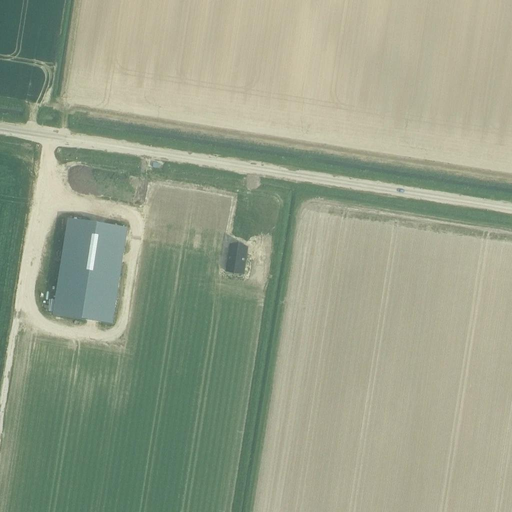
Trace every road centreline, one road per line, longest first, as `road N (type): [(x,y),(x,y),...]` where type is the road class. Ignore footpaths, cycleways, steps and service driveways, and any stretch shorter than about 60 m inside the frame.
road 1 (tertiary): [(48,135),(511,209)]
road 2 (unclassified): [(0,420),(48,135)]
